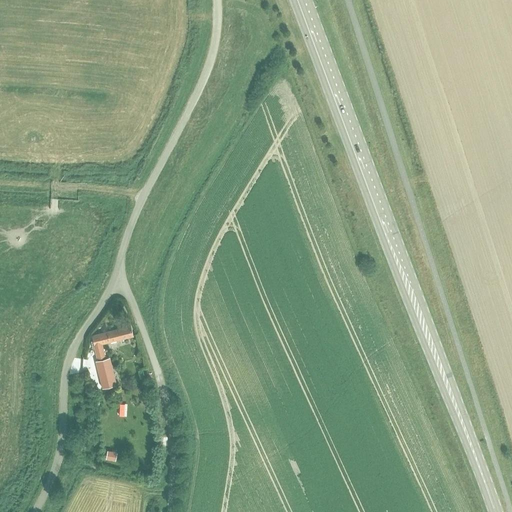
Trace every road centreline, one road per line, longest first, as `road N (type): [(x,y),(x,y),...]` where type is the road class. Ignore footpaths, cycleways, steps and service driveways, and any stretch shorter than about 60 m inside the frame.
road 1 (secondary): [(494,511),(301,0)]
road 2 (unclassified): [(114,283),(142,198),(206,71),(216,0)]
road 3 (unclassified): [(36,511),(59,459),(67,364),(114,283)]
road 4 (unclassified): [(114,283),(127,292),(166,402),(170,511)]
road 5 (unclassified): [(411,199),(347,0)]
road 6 (track): [(0,185),(142,198)]
